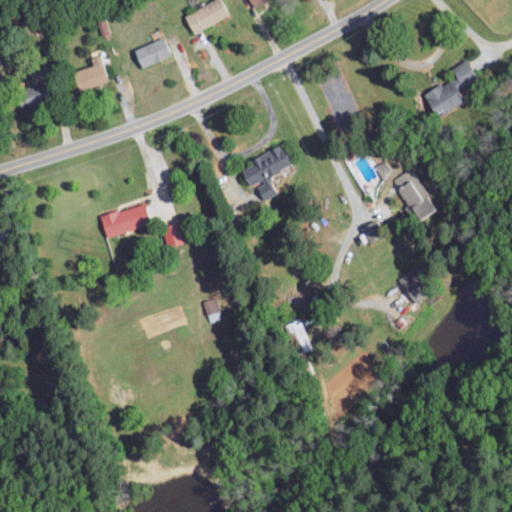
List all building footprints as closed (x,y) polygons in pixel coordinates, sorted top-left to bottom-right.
[(213,0),(183,13),(191,32),(227,17),(220,0),(213,0)] [(139,65),(169,56),(163,37),(133,47),(139,65)] [(107,82),(101,54),(90,57),(92,66),(72,69),(76,88),(107,82)] [(450,67),(455,75),(423,93),(435,116),(461,101),(455,90),(477,79),(465,59),(450,67)] [(18,102),(39,104),(41,88),(19,86),(18,102)] [(289,166),(280,144),(249,157),(251,164),(241,168),(247,186),(256,183),(262,198),(275,194),(267,174),(289,166)] [(391,172),(386,160),(375,165),(381,177),(391,172)] [(435,210),(417,167),(396,176),(414,219),(435,210)] [(105,235),(150,223),(148,214),(147,214),(144,202),(99,214),(105,235)] [(166,246),(181,243),(177,223),(162,226),(166,246)] [(416,281),(405,290),(415,302),(426,293),(416,281)] [(203,299),(208,320),(221,318),(216,296),(203,299)] [(313,347),(300,317),(286,323),(299,353),(313,347)]
